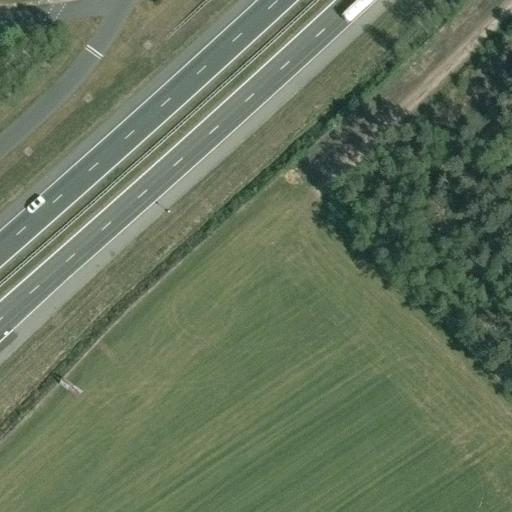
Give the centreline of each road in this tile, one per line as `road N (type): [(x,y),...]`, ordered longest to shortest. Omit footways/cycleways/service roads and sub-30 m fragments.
road 1 (motorway): [(0,320),(356,0)]
road 2 (motorway): [(278,0),(0,250)]
